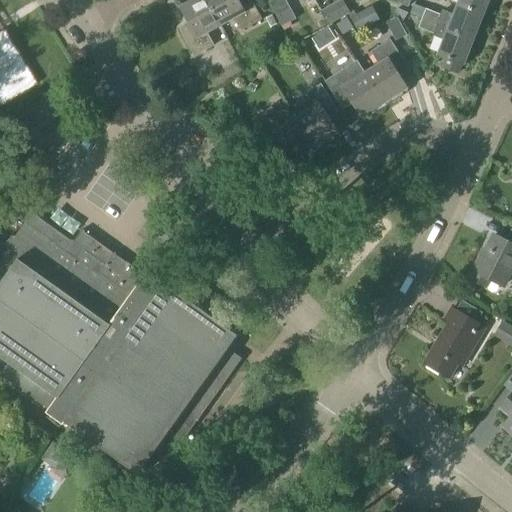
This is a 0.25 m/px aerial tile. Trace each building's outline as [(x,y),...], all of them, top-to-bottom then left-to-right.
[(206,33),(221,25),(207,0),(195,0),(181,8),(191,27),(180,33),(193,57),(213,46),(206,33)] [(207,0),(221,25),(234,18),(241,31),(261,21),(250,0),(240,0),(239,1),(238,0),(207,0)] [(281,28),(295,20),(284,0),(272,0),(268,3),(281,28)] [(459,0),(458,5),(484,15),(489,0),(459,0)] [(474,40),(484,15),(458,5),(453,16),(448,30),(474,40)] [(357,32),(378,20),(371,7),(349,18),(357,32)] [(448,30),(453,16),(441,10),(439,16),(425,10),(417,29),(444,40),(438,55),(445,57),(440,68),(457,75),(461,64),(464,66),(474,40),(448,30)] [(335,25),(342,36),(353,29),(345,18),(335,25)] [(0,32),(0,107),(0,108),(36,85),(3,31),(0,32)] [(365,74),(384,102),(406,89),(395,71),(405,64),(389,40),(370,53),(378,66),(365,74)] [(384,102),(365,74),(365,75),(356,61),(324,82),(339,106),(349,99),(361,117),(384,102)] [(296,118),(314,147),(337,133),(326,115),(335,109),(320,85),(300,97),(309,110),(297,117),(296,118)] [(296,118),(297,117),(295,115),(291,114),(288,112),(284,112),(281,112),(277,112),(274,113),(271,108),(252,120),(255,126),(270,149),(280,143),(291,161),(314,147),(296,118)] [(75,244),(34,214),(16,239),(13,236),(0,254),(0,375),(51,412),(49,415),(66,427),(68,424),(140,476),(162,445),(176,455),(243,360),(229,350),(239,336),(205,312),(166,283),(162,288),(114,254),(83,232),(75,244)] [(511,238),(509,245),(494,237),(487,251),(484,249),(473,270),(476,271),(470,281),(485,289),(488,282),(503,289),(511,271),(511,238)] [(462,367),(485,328),(452,308),(445,320),(450,323),(425,364),(450,378),(458,365),(462,367)] [(511,327),(502,322),(493,336),(494,337),(511,347),(511,327)] [(511,416),(504,426),(511,432),(511,393),(500,408),(511,416)] [(61,454),(50,446),(43,456),(54,463),(61,454)]
